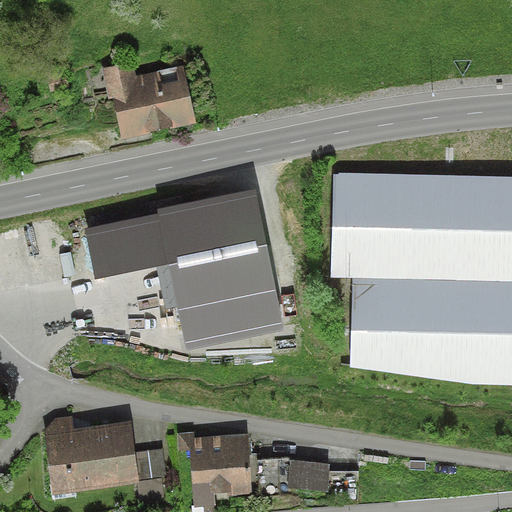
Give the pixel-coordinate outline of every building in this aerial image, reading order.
[(122,136),(121,131),(187,117),(178,75),(141,83),(139,74),(128,77),(126,66),(105,71),(119,137),(122,136)] [(49,90),(63,86),(60,74),(45,78),(49,90)] [(354,279),(353,368),(476,387),(511,387),(511,182),(337,181),(336,278),(354,279)] [(164,217),(93,230),(99,262),(155,251),(165,302),(174,301),(183,344),(291,323),(264,187),(162,207),(164,217)] [(133,473),(130,452),(128,430),(70,438),(68,418),(53,420),(43,430),(50,484),(69,481),(70,489),(96,485),(95,478),(133,473)] [(325,490),(325,501),(355,501),(356,471),(323,471),(323,465),(289,461),(257,464),(257,457),(243,458),(242,444),(221,446),(221,440),(200,442),(201,447),(191,448),(190,434),(177,435),(178,449),(188,449),(192,502),(211,500),(287,496),(288,487),(295,487),(294,500),(317,501),(318,490),(325,490)] [(130,452),(133,473),(134,482),(164,478),(160,449),(130,452)]
